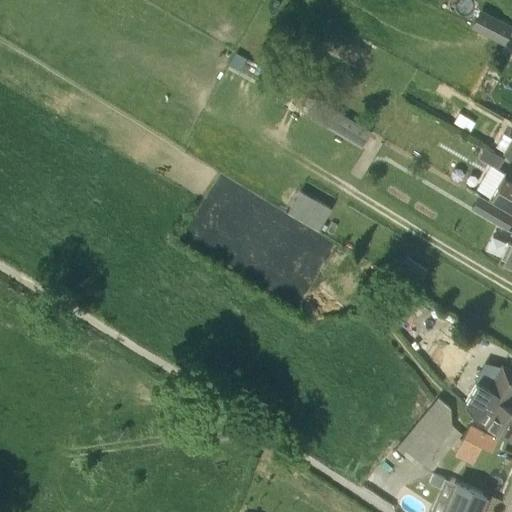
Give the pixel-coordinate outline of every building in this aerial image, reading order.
[(481,9),(472,26),(499,41),(502,42),(511,24),(481,9)] [(511,45),(505,42),(500,51),(511,57),(511,45)] [(440,94),(433,90),(430,96),(424,93),(427,88),(423,85),(420,90),(414,87),(417,83),(411,79),(408,84),(401,97),(452,124),(453,122),(464,128),(470,118),(459,112),(452,108),(454,103),(442,96),(439,101),(437,100),(440,94)] [(316,98),(309,109),(366,142),(372,131),(316,98)] [(511,135),(502,154),(511,158),(511,135)] [(497,168),(503,158),(484,147),(478,157),(497,168)] [(511,177),(504,172),(488,198),(511,211),(511,177)] [(299,190),(286,213),(317,230),(330,207),(299,190)] [(511,212),(481,194),(474,207),(506,226),(511,215),(511,212)] [(511,241),(511,243),(508,242),(501,257),(504,258),(504,259),(511,262),(511,241)] [(405,256),(402,262),(395,257),(386,271),(414,289),(417,285),(426,269),(405,256)] [(477,379),(464,401),(473,415),(483,421),(504,434),(509,437),(511,432),(511,406),(509,405),(511,399),(511,368),(502,363),(488,385),(477,379)] [(429,409),(398,446),(419,464),(450,427),(449,408),(438,398),(429,409)] [(471,424),(465,437),(483,446),(492,450),(499,437),(471,424)] [(444,477),(445,476),(433,471),(428,481),(440,486),(444,477)] [(477,511),(485,496),(456,483),(443,511),(477,511)]
